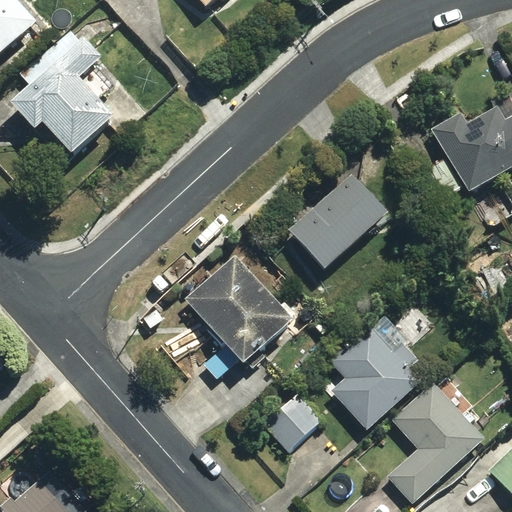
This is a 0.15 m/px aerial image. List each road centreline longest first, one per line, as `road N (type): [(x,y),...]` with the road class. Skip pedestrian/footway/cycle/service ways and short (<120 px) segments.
road 1 (residential): [(44,317),(383,21),(454,0)]
road 2 (residential): [(217,511),(44,317)]
